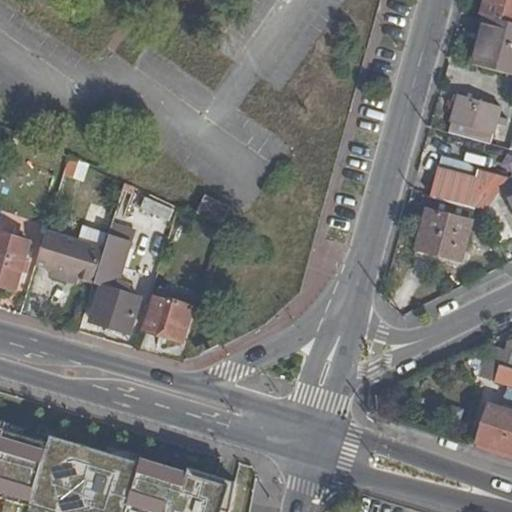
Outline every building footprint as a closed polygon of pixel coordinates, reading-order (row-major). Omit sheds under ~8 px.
[(511,0),(485,0),(481,17),(486,19),(511,25),(511,0)] [(511,25),(486,19),(474,67),(511,77),(511,25)] [(451,134),(491,144),(499,109),(460,98),(451,134)] [(484,164),(483,169),(499,174),(505,148),(491,144),(451,134),(445,154),(484,164)] [(88,167),(67,158),(62,177),(83,182),(88,167)] [(440,174),(433,198),(474,209),(483,211),(494,199),(508,182),(477,174),(475,183),(440,174)] [(220,226),(228,208),(205,196),(196,214),(220,226)] [(460,262),(474,209),(433,198),(419,252),(460,262)] [(511,242),(511,235),(494,199),(483,211),(501,248),(511,242)] [(104,250),(45,232),(35,267),(50,273),(49,279),(75,288),(78,282),(92,286),(93,283),(104,250)] [(0,286),(11,290),(25,243),(0,235),(0,286)] [(93,283),(103,285),(118,291),(133,243),(109,235),(104,250),(93,283)] [(128,334),(140,299),(118,291),(103,285),(90,322),(128,334)] [(146,330),(180,341),(191,306),(158,295),(146,330)] [(511,342),(508,344),(505,353),(488,348),(479,378),(511,388),(511,413),(488,406),(476,442),(511,453),(511,342)]
